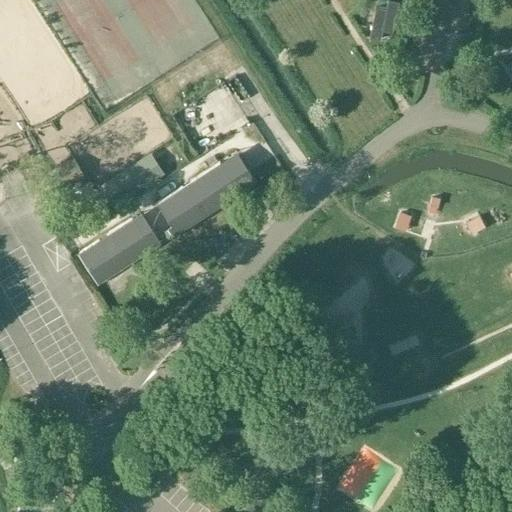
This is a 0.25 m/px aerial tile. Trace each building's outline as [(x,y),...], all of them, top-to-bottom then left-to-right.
[(385,10),(375,8),(369,37),(379,40),(381,30),(391,32),(398,2),(387,0),(385,10)] [(310,74),(338,54),(327,38),(299,58),(310,74)] [(339,102),(358,94),(350,75),(324,87),(324,88),(312,94),(323,118),(342,109),(339,102)] [(235,154),(156,204),(175,236),(255,186),(235,154)] [(69,204),(92,192),(98,203),(123,190),(107,161),(60,187),(69,204)] [(417,208),(410,233),(425,238),(432,212),(417,208)] [(141,214),(76,255),(96,287),(160,246),(141,214)] [(466,241),(482,227),(472,215),(456,230),(466,241)] [(7,268),(0,270),(0,281),(10,279),(7,268)] [(374,440),(367,449),(397,473),(404,464),(374,440)] [(334,493),(356,511),(364,511),(380,495),(353,472),(334,493)]
